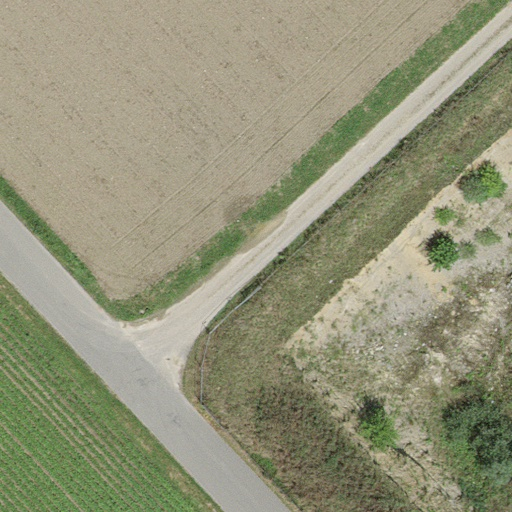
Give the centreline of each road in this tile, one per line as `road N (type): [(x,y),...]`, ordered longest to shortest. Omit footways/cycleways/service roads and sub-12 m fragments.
road 1 (track): [(511,12),(121,376)]
road 2 (unclassified): [(247,511),(0,248)]
